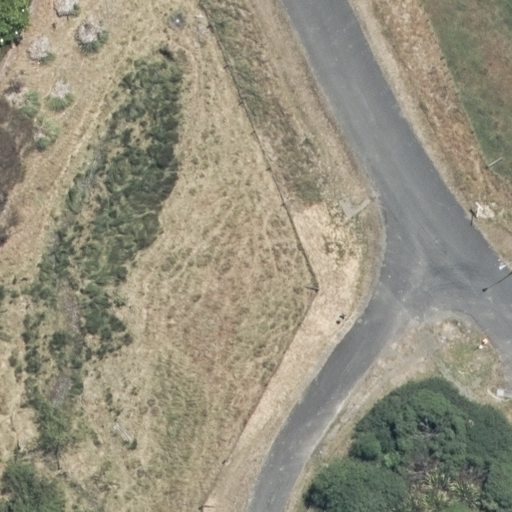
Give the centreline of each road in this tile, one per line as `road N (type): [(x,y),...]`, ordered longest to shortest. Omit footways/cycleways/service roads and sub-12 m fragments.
road 1 (residential): [(266,511),(300,423),(441,241)]
road 2 (residential): [(308,0),(348,85),(441,241)]
